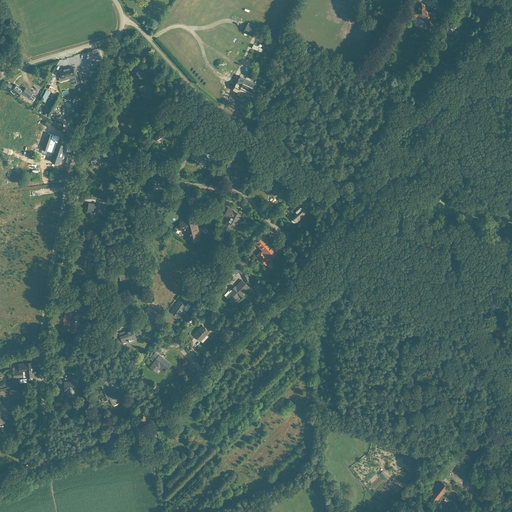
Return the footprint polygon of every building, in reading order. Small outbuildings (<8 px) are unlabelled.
[(416,10),(409,12),(410,17),(410,18),(416,16),(418,17),(419,20),(422,23),(425,22),(427,23),(428,30),(434,28),(432,21),(435,17),(437,13),(432,9),(430,12),(425,9),(427,6),(421,3),(416,10)] [(454,32),(459,29),(462,27),(462,26),(463,25),(463,24),(464,24),(464,23),(463,22),(462,21),(461,21),(460,21),(459,22),(458,21),(450,26),(452,29),(447,32),(448,34),(444,37),(447,40),(451,38),(452,39),(453,40),(455,40),(457,39),(457,38),(457,37),(457,36),(454,32)] [(399,22),(395,29),(399,32),(404,25),(399,22)] [(247,24),(243,33),(253,37),(257,29),(247,24)] [(99,50),(87,53),(89,61),(101,57),(99,50)] [(60,71),(58,72),(60,81),(75,77),(75,76),(78,76),(75,67),(73,68),(73,67),(60,70),(60,71)] [(248,75),(242,72),(239,78),(245,81),(248,75)] [(423,74),(415,83),(420,87),(427,78),(426,77),(428,75),(424,72),(422,74),(423,74)] [(7,82),(4,86),(15,95),(18,97),(23,90),(15,84),(14,87),(7,82)] [(240,82),(236,90),(239,92),(238,94),(242,96),(242,95),(243,96),(244,93),(246,94),(246,95),(252,98),(256,90),(240,82)] [(50,100),(54,89),(49,87),(45,99),(50,100)] [(25,88),(22,93),(29,98),(32,101),(36,96),(32,93),(25,88)] [(161,135),(157,138),(160,142),(167,137),(163,131),(160,133),(161,135)] [(43,149),(41,153),(52,157),(51,160),(59,162),(65,147),(57,145),(57,143),(59,137),(53,135),(48,133),(43,149)] [(194,153),(191,157),(204,164),(205,162),(206,162),(206,161),(207,159),(210,161),(213,155),(204,150),(202,153),(195,150),(194,153)] [(117,158),(108,154),(103,152),(90,157),(93,164),(103,160),(114,165),(117,158)] [(228,164),(227,169),(237,171),(237,173),(242,174),(243,169),(243,165),(244,165),(244,163),(239,162),(239,163),(233,162),(233,161),(233,160),(232,159),(230,159),(229,160),(228,161),(228,162),(228,164)] [(278,175),(273,169),(268,175),(273,180),(278,175)] [(159,182),(155,180),(150,179),(147,193),(157,195),(158,189),(157,189),(159,182)] [(276,180),(274,181),(270,185),(273,187),(272,188),(277,194),(283,188),(276,180)] [(291,182),(284,189),(286,191),(293,185),(296,183),(293,180),(291,182)] [(300,202),(291,211),(293,214),(291,216),(292,218),(292,219),(292,220),(293,222),(294,222),(296,222),(307,212),(302,206),(306,203),(303,200),(301,197),(298,200),(300,202)] [(89,203),(88,211),(93,212),(96,213),(105,214),(107,202),(105,202),(100,201),(99,205),(89,203)] [(228,208),(226,212),(225,215),(229,217),(226,224),(230,226),(231,224),(235,226),(241,214),(233,210),(228,208)] [(200,236),(195,217),(194,212),(184,215),(185,221),(180,222),(181,227),(184,226),(187,239),(200,236)] [(267,241),(264,237),(263,236),(256,243),(262,250),(257,254),(266,264),(265,263),(271,258),(272,259),(278,254),(275,251),(274,251),(272,249),(270,247),(271,247),(269,246),(270,245),(266,242),(267,241)] [(99,258),(90,257),(90,254),(91,254),(92,251),(86,250),(85,253),(83,253),(81,265),(88,267),(89,260),(91,261),(91,263),(98,264),(99,258)] [(134,271),(133,266),(132,263),(127,265),(128,270),(118,274),(121,281),(131,277),(132,280),(137,278),(134,271)] [(177,278),(174,283),(173,283),(169,289),(161,283),(158,288),(169,296),(168,297),(172,299),(172,298),(173,298),(176,293),(182,284),(179,282),(180,280),(177,278)] [(187,285),(184,289),(186,291),(189,287),(192,282),(190,280),(187,285)] [(230,289),(224,295),(229,299),(233,303),(238,298),(237,297),(238,296),(241,298),(244,295),(243,294),(249,287),(242,280),(239,284),(236,287),(235,286),(231,289),(230,289)] [(311,298),(310,301),(308,308),(315,310),(317,303),(318,300),(311,298)] [(174,307),(171,311),(178,316),(181,312),(184,309),(187,311),(191,305),(187,303),(186,306),(179,301),(174,307)] [(75,313),(71,312),(66,312),(63,330),(70,331),(73,332),(75,313)] [(203,325),(194,335),(200,340),(205,335),(206,334),(207,335),(209,332),(203,325)] [(118,337),(117,337),(120,345),(123,344),(123,343),(130,340),(135,339),(132,332),(133,331),(132,328),(128,330),(119,333),(120,336),(118,337)] [(164,373),(166,371),(171,364),(164,359),(163,360),(159,356),(160,355),(155,352),(150,358),(154,362),(150,367),(156,371),(158,369),(164,373)] [(26,363),(19,364),(20,371),(22,371),(26,370),(34,369),(33,362),(28,362),(26,363)] [(77,389),(75,389),(75,381),(76,381),(76,372),(69,372),(69,381),(65,381),(65,389),(66,389),(67,395),(71,395),(71,396),(78,396),(77,389)] [(106,380),(101,383),(103,387),(105,391),(104,392),(106,396),(102,398),(103,402),(110,399),(111,400),(113,405),(118,403),(119,403),(119,402),(126,398),(124,394),(123,390),(116,394),(115,392),(112,393),(110,389),(108,384),(106,380)] [(157,420),(150,424),(152,429),(153,431),(160,428),(160,427),(161,427),(160,426),(167,422),(167,421),(164,416),(157,420)] [(461,458),(456,454),(452,451),(436,470),(445,478),(461,458)] [(384,468),(381,471),(387,477),(390,474),(384,468)] [(432,495),(437,500),(448,487),(442,482),(432,495)]
